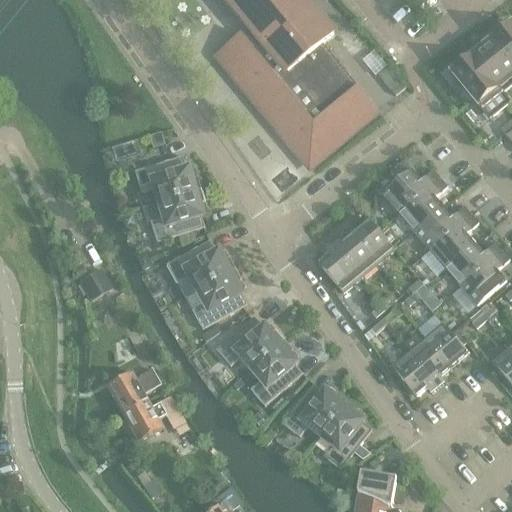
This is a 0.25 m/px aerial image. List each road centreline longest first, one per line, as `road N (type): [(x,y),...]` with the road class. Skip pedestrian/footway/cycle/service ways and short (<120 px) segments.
road 1 (residential): [(270,236),(427,123),(446,127),(511,202)]
road 2 (residential): [(270,236),(115,0)]
road 3 (residential): [(425,449),(270,236)]
road 4 (unclassified): [(60,511),(25,451),(8,311)]
road 5 (residential): [(456,15),(407,61),(359,0)]
